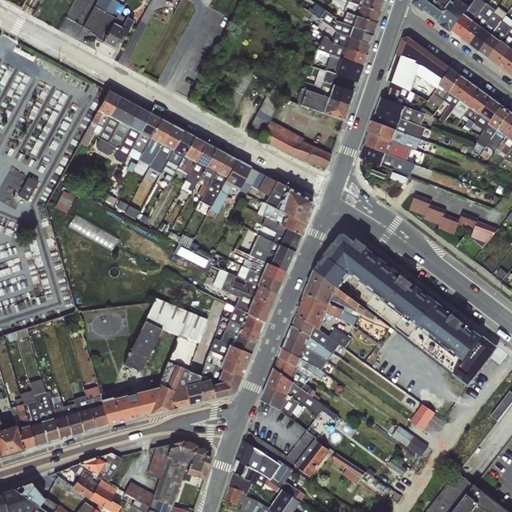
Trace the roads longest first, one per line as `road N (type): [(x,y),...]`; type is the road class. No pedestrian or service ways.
road 1 (residential): [(329,189),(0,13)]
road 2 (secondary): [(241,413),(0,473)]
road 3 (secondary): [(241,413),(329,189)]
road 4 (secondary): [(511,325),(329,189)]
road 5 (secondary): [(329,189),(394,16)]
road 6 (residential): [(394,16),(511,100)]
